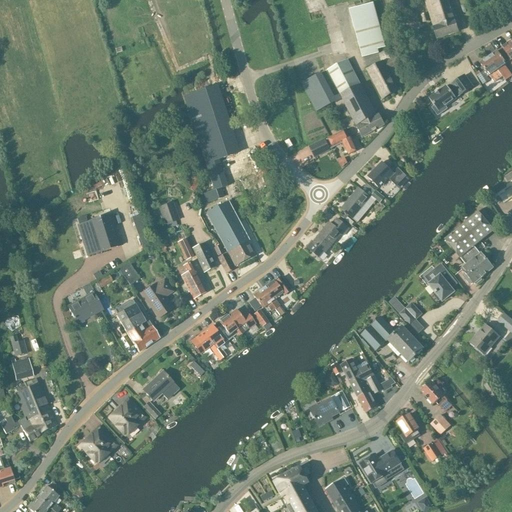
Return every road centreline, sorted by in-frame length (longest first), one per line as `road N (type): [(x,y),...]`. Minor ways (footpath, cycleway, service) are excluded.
road 1 (tertiary): [(3,511),(91,402),(267,265),(324,198)]
road 2 (tertiary): [(217,511),(258,474),(381,421),(511,249)]
road 3 (tertiary): [(324,198),(417,86),(511,21)]
road 4 (unclassified): [(324,198),(281,158),(257,121),(224,0)]
